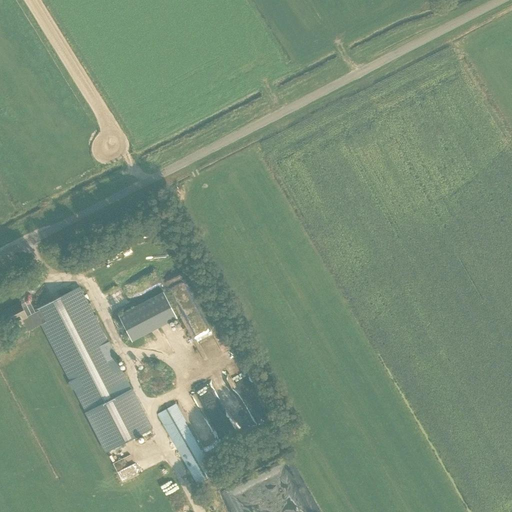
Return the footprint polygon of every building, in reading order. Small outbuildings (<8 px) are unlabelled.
[(157,272),(135,283),(137,288),(141,286),(142,289),(161,280),(157,272)] [(151,429),(131,390),(79,288),(34,310),(35,312),(27,317),(20,302),(0,312),(0,313),(7,327),(22,320),(28,331),(42,324),(87,413),(85,414),(106,453),(151,429)] [(175,316),(163,289),(117,310),(123,324),(126,323),(131,336),(175,316)] [(117,290),(118,302),(124,301),(124,297),(133,296),(133,289),(117,290)] [(218,353),(192,302),(182,307),(208,359),(218,353)] [(142,370),(142,372),(140,375),(140,379),(140,384),(142,388),(146,392),(150,394),(155,395),(160,394),(164,392),(167,388),(169,384),(170,379),(169,375),(167,370),(164,367),(160,365),(155,364),(150,365),(146,367),(142,370)] [(272,418),(243,365),(228,373),(257,426),(272,418)] [(223,376),(213,379),(218,393),(228,389),(223,376)] [(221,393),(227,405),(235,401),(229,389),(221,393)] [(175,404),(162,412),(158,414),(198,484),(215,474),(175,404)] [(146,439),(147,445),(158,443),(157,436),(146,439)] [(115,468),(132,459),(128,453),(112,461),(115,468)] [(269,466),(228,485),(231,493),(272,474),(269,466)] [(184,511),(189,510),(180,495),(182,494),(169,474),(154,483),(171,511),(184,511)] [(229,486),(223,488),(227,498),(232,496),(229,486)] [(238,511),(235,500),(229,502),(231,511),(238,511)]
